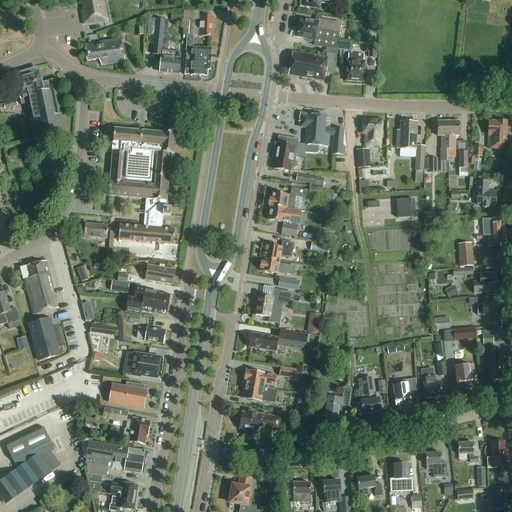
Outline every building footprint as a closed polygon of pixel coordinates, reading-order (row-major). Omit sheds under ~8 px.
[(82,25),(108,22),(103,0),(78,0),(79,5),(82,4),(83,11),(80,11),(82,25)] [(305,0),(305,8),(319,10),(321,1),(326,2),(326,0),(305,0)] [(186,37),(193,37),(196,37),(196,30),(199,30),(198,37),(213,38),(214,19),(200,18),(199,19),(197,19),(197,12),(183,11),(183,37),(186,37)] [(167,21),(156,20),(152,56),(153,56),(160,57),(160,60),(159,61),(158,65),(159,66),(159,73),(169,74),(179,75),(180,60),(180,54),(171,53),(167,52),(168,41),(167,21)] [(335,55),(336,50),(340,24),(318,20),(318,23),(300,20),(300,21),(298,22),(298,26),(299,27),(297,37),(306,39),(306,40),(314,41),(314,46),(326,48),(325,54),(335,55)] [(193,37),(186,37),(185,55),(186,55),(185,71),(190,72),(190,76),(206,77),(207,70),(209,70),(209,61),(210,61),(210,50),(193,49),(193,37)] [(101,66),(124,63),(121,40),(100,43),(100,44),(84,46),(84,47),(83,49),(83,51),(85,52),(86,62),(98,61),(101,66)] [(376,59),(376,47),(363,47),(363,53),(368,53),(368,59),(376,59)] [(332,75),(335,55),(326,54),(325,58),(305,55),(305,56),(292,54),(289,75),(302,77),(301,79),(323,82),(325,74),(332,75)] [(363,83),(364,62),(363,62),(363,55),(348,54),(347,61),(346,61),(345,82),(363,83)] [(41,83),(37,68),(13,75),(18,91),(17,91),(18,93),(16,93),(18,98),(19,97),(21,105),(27,104),(34,141),(66,134),(55,80),(41,83)] [(334,130),(324,129),(325,117),(307,116),(307,117),(301,116),(300,122),(301,128),(306,129),(305,146),(328,147),(329,136),(334,136),(332,155),(344,156),(345,148),(342,147),(343,130),(334,129),(334,130)] [(365,145),(376,146),(380,146),(381,122),(363,120),(362,134),(366,135),(365,145)] [(424,171),(424,146),(416,146),(417,123),(416,123),(416,121),(408,121),(408,123),(400,123),(400,131),(396,131),(396,150),(402,150),(402,152),(407,152),(407,150),(416,150),(415,171),(424,171)] [(507,123),(496,122),(495,122),(494,121),(492,121),(491,122),(488,122),(488,149),(509,149),(509,137),(506,137),(507,123)] [(441,137),(442,150),(442,161),(448,161),(448,158),(448,123),(437,123),(437,137),(441,137)] [(459,123),(448,123),(448,158),(455,158),(455,137),(459,137),(459,123)] [(174,154),(175,135),(161,133),(161,134),(145,133),(145,132),(144,132),(137,131),(137,132),(114,130),(108,196),(147,199),(145,226),(120,224),(119,239),(173,244),(175,229),(162,228),(163,215),(171,215),(171,207),(166,207),(166,201),(167,201),(170,154),(174,154)] [(312,147),(298,145),(298,141),(278,137),(277,144),(273,169),(290,172),(291,168),(294,168),(296,156),(304,158),(305,153),(316,155),(319,152),(319,147),(312,147)] [(473,147),(472,156),(482,157),(483,148),(473,147)] [(370,168),(369,150),(356,151),(358,169),(370,168)] [(459,178),(468,178),(467,153),(459,153),(459,178)] [(425,160),(424,166),(424,171),(428,171),(428,172),(437,172),(437,159),(428,159),(428,160),(425,160)] [(297,175),(296,182),(310,184),(323,186),(324,180),(316,178),(311,178),(311,177),(297,175)] [(368,181),(359,182),(360,191),(369,190),(368,181)] [(496,194),(487,193),(488,183),(477,182),(476,193),(478,193),(477,205),(482,206),(482,209),(488,209),(488,206),(495,207),(496,194)] [(269,199),(267,207),(270,207),(286,210),(292,211),(294,198),(307,200),(309,191),(293,189),(292,197),(289,196),(272,193),(271,199),(269,199)] [(397,219),(415,218),(414,201),(397,201),(397,219)] [(270,207),(267,220),(283,223),(282,229),(296,232),(300,212),(293,211),(292,211),(286,210),(270,207)] [(501,219),(496,219),(487,220),(488,247),(506,246),(506,237),(502,237),(502,231),(505,231),(505,225),(502,225),(501,219)] [(349,223),(343,225),(346,233),(352,231),(349,223)] [(107,240),(108,227),(85,225),(84,238),(107,240)] [(331,244),(332,233),(328,232),(328,234),(318,233),(316,241),(331,244)] [(279,263),(280,256),(291,258),(293,244),(282,242),(281,248),(265,245),(263,260),(279,263)] [(311,243),(310,251),(328,253),(329,245),(311,243)] [(458,251),(459,267),(473,266),(472,250),(458,251)] [(279,263),(263,260),(262,263),(260,263),(259,270),(261,270),(261,272),(277,275),(277,273),(293,276),(294,267),(282,265),(282,266),(278,265),(279,263)] [(33,316),(58,309),(45,262),(40,264),(29,266),(29,267),(20,269),(23,280),(33,316)] [(172,286),(175,271),(147,266),(144,281),(172,286)] [(81,283),(88,280),(83,267),(76,270),(81,283)] [(487,288),(490,287),(491,289),(495,289),(495,287),(497,287),(496,274),(479,275),(480,282),(473,283),(474,294),(487,294),(487,288)] [(127,284),(128,276),(118,275),(117,282),(127,284)] [(279,278),(278,288),(297,291),(299,282),(279,278)] [(129,285),(112,282),(110,291),(127,294),(129,285)] [(454,287),(446,291),(450,298),(457,294),(454,287)] [(133,300),(168,305),(169,296),(157,294),(157,292),(144,290),(143,293),(134,292),(133,300)] [(290,293),(274,291),(272,298),(257,296),(256,298),(255,298),(254,304),(256,304),(254,316),(269,318),(268,323),(279,325),(282,305),(288,306),(290,293)] [(0,294),(0,325),(7,323),(9,330),(20,327),(19,321),(15,309),(10,310),(4,293),(0,294)] [(168,305),(133,300),(128,299),(125,313),(140,315),(140,312),(153,314),(154,313),(166,315),(167,312),(168,311),(168,309),(167,308),(168,305)] [(91,302),(83,303),(85,321),(93,320),(91,302)] [(498,304),(496,304),(482,305),(482,306),(477,306),(477,316),(483,316),(483,317),(498,316),(498,304)] [(288,322),(306,331),(311,320),(293,311),(288,322)] [(139,325),(140,318),(129,316),(128,323),(139,325)] [(448,318),(432,319),(433,331),(450,329),(448,318)] [(50,319),(28,325),(38,362),(59,356),(57,347),(61,346),(56,327),(52,328),(50,319)] [(105,326),(104,334),(118,336),(119,328),(105,326)] [(162,345),(164,331),(147,328),(146,330),(138,329),(137,339),(145,340),(144,342),(162,345)] [(474,329),(453,331),(454,342),(475,340),(474,329)] [(283,338),(294,340),(293,349),(300,350),(304,347),(304,342),(306,342),(307,334),(284,331),(283,338)] [(483,347),(493,346),(492,331),(482,331),(483,347)] [(275,352),(277,340),(268,338),(269,337),(251,334),(248,348),(259,350),(259,351),(264,352),(264,351),(266,352),(267,350),(275,352)] [(16,340),(20,351),(28,349),(25,337),(16,340)] [(387,348),(388,355),(396,353),(394,343),(383,345),(384,349),(387,348)] [(434,345),(436,355),(442,354),(441,344),(434,345)] [(501,367),(500,360),(500,350),(487,350),(489,381),(501,381),(500,367),(501,367)] [(95,354),(93,361),(101,363),(102,355),(95,354)] [(129,376),(140,378),(141,377),(156,379),(160,358),(133,354),(132,363),(129,376)] [(439,377),(445,376),(444,363),(437,364),(439,377)] [(455,367),(456,377),(455,377),(457,390),(458,390),(459,393),(465,392),(465,389),(473,388),(470,370),(469,365),(455,367)] [(280,367),(278,377),(295,379),(296,370),(280,367)] [(434,384),(433,378),(432,370),(421,371),(422,379),(424,379),(425,385),(423,386),(425,400),(442,397),(440,383),(434,384)] [(244,381),(246,382),(245,388),(253,390),(254,388),(263,390),(263,389),(268,390),(275,392),(275,391),(272,391),(273,387),(274,387),(276,376),(245,371),(244,381)] [(357,380),(359,390),(353,391),(355,404),(361,403),(363,414),(364,414),(365,416),(369,415),(370,413),(380,411),(378,400),(373,400),(370,377),(361,378),(362,379),(357,380)] [(403,408),(403,406),(411,404),(409,394),(406,380),(400,381),(401,385),(392,386),(394,396),(395,407),(397,407),(397,409),(403,408)] [(143,409),(146,392),(143,391),(144,387),(126,384),(125,388),(111,386),(108,403),(143,409)] [(253,390),(245,388),(243,400),(260,402),(273,404),(275,392),(268,390),(263,389),(263,390),(254,388),(253,390)] [(324,392),(323,399),(322,404),(327,405),(324,421),(336,423),(339,406),(349,408),(352,390),(343,388),(342,399),(331,398),(332,393),(324,392)] [(299,397),(298,404),(306,405),(307,398),(299,397)] [(102,418),(126,422),(128,412),(104,409),(102,418)] [(239,429),(239,430),(245,431),(244,436),(252,437),(253,432),(259,433),(259,428),(278,431),(280,418),(261,415),(256,414),(256,413),(248,412),(248,414),(242,413),(240,421),(239,422),(238,423),(237,425),(237,426),(238,428),(239,429)] [(284,412),(283,420),(291,421),(292,414),(284,412)] [(300,416),(295,419),(299,424),(304,421),(300,416)] [(147,436),(149,422),(133,419),(131,431),(125,430),(123,438),(129,439),(129,442),(144,445),(145,443),(146,442),(147,439),(146,438),(146,436),(147,436)] [(0,495),(7,504),(39,480),(60,466),(51,453),(54,451),(42,428),(5,446),(13,463),(15,462),(19,468),(0,481),(0,495)] [(85,459),(87,474),(102,477),(106,477),(108,466),(113,467),(113,469),(124,471),(141,474),(143,458),(144,458),(145,452),(88,442),(88,440),(79,438),(84,459),(85,459)] [(496,469),(496,467),(507,467),(506,451),(504,451),(504,443),(491,444),(492,459),(486,459),(487,470),(496,469)] [(470,464),(477,464),(477,458),(473,459),(473,444),(458,445),(458,456),(469,455),(470,464)] [(440,454),(425,455),(426,471),(433,471),(433,479),(447,479),(446,464),(441,464),(440,454)] [(403,480),(403,486),(412,485),(412,480),(407,480),(406,465),(394,466),(395,481),(403,480)] [(477,469),(478,488),(486,487),(485,468),(477,469)] [(87,474),(89,482),(100,484),(102,477),(87,474)] [(250,506),(254,480),(254,477),(240,474),(239,484),(238,484),(237,487),(232,486),(231,494),(229,494),(227,495),(226,497),(226,498),(226,500),(228,501),(229,502),(229,503),(240,505),(238,511),(271,511),(272,510),(250,506)] [(356,480),(357,480),(359,498),(368,496),(366,490),(375,488),(375,492),(374,492),(375,498),(382,497),(380,485),(375,486),(374,477),(356,480)] [(340,511),(349,511),(349,499),(340,500),(340,498),(340,494),(339,482),(323,484),(323,495),(324,495),(325,504),(339,503),(340,511)] [(111,485),(110,495),(135,499),(136,494),(138,494),(138,489),(137,489),(137,487),(121,484),(121,486),(111,485)] [(309,496),(309,484),(293,484),(293,495),(293,504),(309,504),(309,496)] [(472,491),(456,492),(457,501),(473,500),(472,491)] [(117,511),(118,509),(133,511),(134,509),(135,509),(136,505),(134,504),(135,499),(110,495),(119,497),(118,499),(112,498),(110,511),(117,511)] [(481,497),(481,505),(481,511),(492,511),(504,510),(504,495),(491,496),(491,497),(481,497)] [(410,497),(411,509),(422,508),(420,496),(410,497)]
